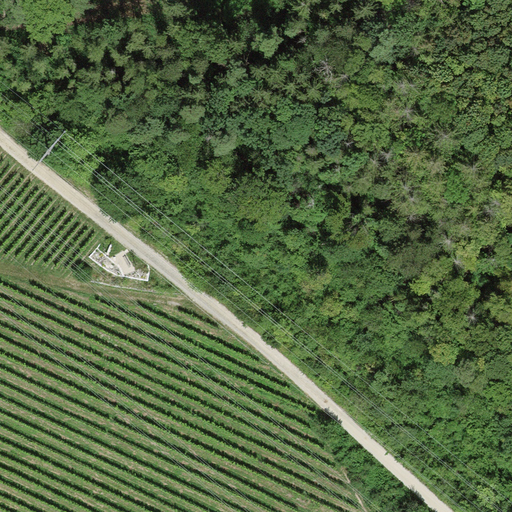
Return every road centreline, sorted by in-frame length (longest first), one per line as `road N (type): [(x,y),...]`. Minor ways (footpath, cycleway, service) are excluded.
road 1 (track): [(445,511),(257,343),(0,136)]
road 2 (track): [(387,0),(445,97),(511,179)]
